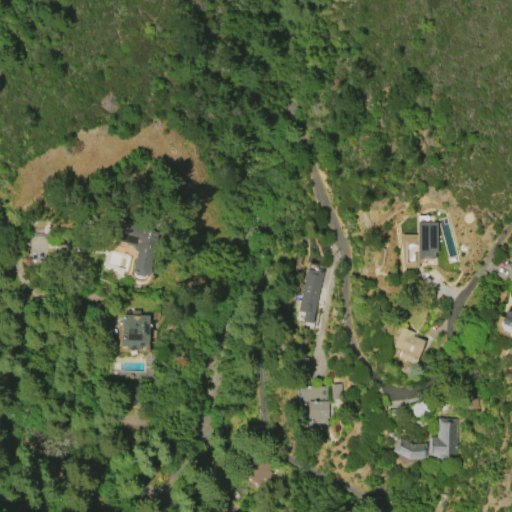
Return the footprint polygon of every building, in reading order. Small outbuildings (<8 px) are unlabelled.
[(121,219),(159,228),(148,272),(142,277),(134,275),(132,270),(136,252),(135,251),(133,247),(133,246),(116,241),(121,219)] [(416,235),(398,234),(398,268),(417,268),(417,258),(435,259),(436,222),(416,222),(416,235)] [(296,311),(305,269),(322,272),(311,324),(301,322),(303,312),(296,311)] [(511,311),(511,337),(506,335),(507,333),(500,330),(498,325),(499,321),(500,321),(505,310),(511,313),(511,311)] [(147,315),(147,347),(137,347),(137,349),(125,349),(125,346),(119,346),(119,315),(147,315)] [(392,347),(400,327),(413,332),(411,336),(423,341),(414,364),(397,357),(400,350),(392,347)] [(310,358),(294,358),(294,374),(310,375),(310,358)] [(341,399),(340,384),(330,384),(331,399),(341,399)] [(301,386),(326,386),(327,423),(314,423),(314,419),(306,419),(306,402),(301,402),(301,386)] [(408,407),(421,398),(429,412),(414,418),(408,407)] [(438,418),(458,419),(457,458),(448,458),(448,462),(434,462),(434,458),(430,458),(430,456),(427,456),(428,437),(437,437),(438,418)] [(398,437),(411,444),(425,443),(427,459),(412,460),(412,463),(404,463),(393,457),(395,453),(391,451),(398,437)] [(241,473),(256,450),(275,462),(269,471),(272,472),(263,487),(241,473)]
